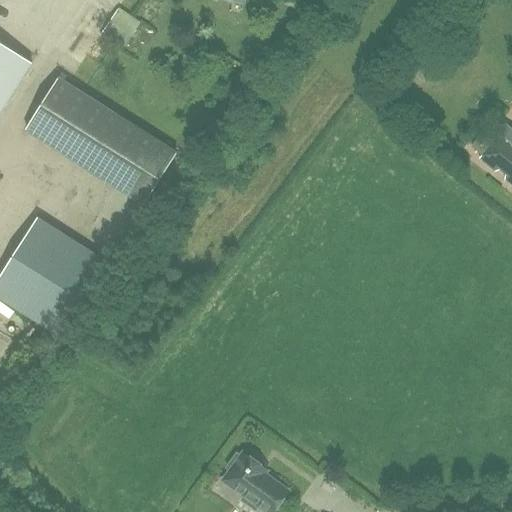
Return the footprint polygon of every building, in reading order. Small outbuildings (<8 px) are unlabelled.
[(0,0),(0,112),(31,64),(1,44),(29,0),(0,0)] [(121,6),(101,36),(122,50),(142,21),(121,6)] [(176,155),(57,80),(25,130),(144,206),(176,155)] [(503,181),(511,188),(511,130),(511,131),(500,122),(493,131),(500,137),(494,144),(493,143),(492,144),(481,134),(470,147),(481,157),(478,160),(493,173),(498,172),(505,177),(503,181)] [(109,264),(38,219),(0,278),(0,299),(62,338),(109,264)] [(265,511),(273,511),(289,492),(265,474),(267,471),(243,453),(241,457),(237,454),(227,468),(230,471),(223,481),(244,497),(242,500),(256,511),(259,507),(265,511)]
